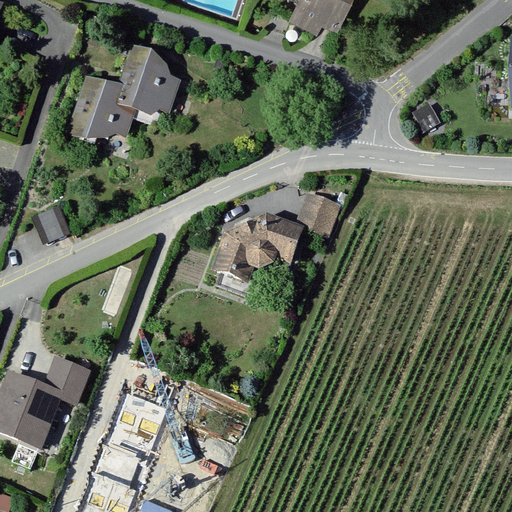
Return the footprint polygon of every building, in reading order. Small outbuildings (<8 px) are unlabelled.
[(349,0),(279,0),(271,19),(328,45),(349,0)] [(183,69),(130,50),(115,91),(79,78),(58,135),(116,156),(132,113),(163,124),(183,69)] [(333,238),(345,204),(311,192),(299,226),(333,238)] [(37,216),(48,242),(68,233),(57,207),(37,216)] [(301,236),(239,211),(218,232),(202,277),(241,291),(250,278),(261,275),(269,271),(272,264),(289,265),(301,236)] [(42,389),(3,373),(0,381),(0,439),(37,454),(58,403),(73,409),(87,374),(54,360),(42,389)] [(157,433),(133,423),(109,481),(177,509),(209,434),(165,415),(157,433)]
